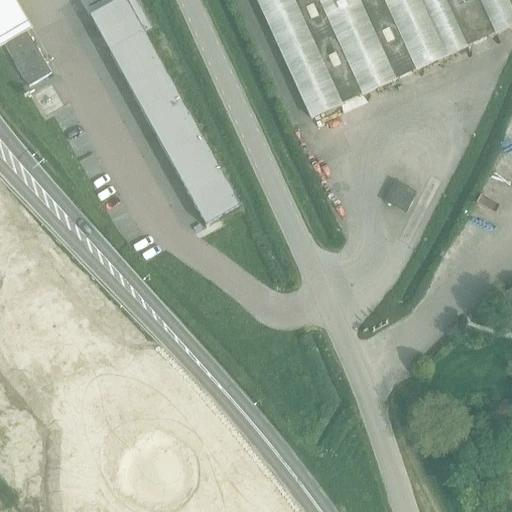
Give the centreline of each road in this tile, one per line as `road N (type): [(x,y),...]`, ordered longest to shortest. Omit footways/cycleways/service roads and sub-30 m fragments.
road 1 (unclassified): [(283,214),(186,0)]
road 2 (unclassified): [(404,511),(332,322)]
